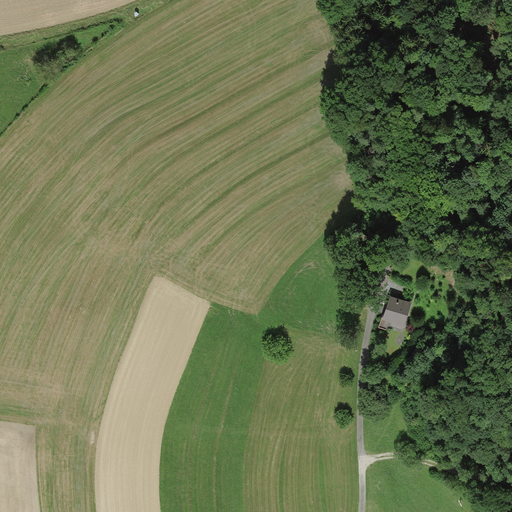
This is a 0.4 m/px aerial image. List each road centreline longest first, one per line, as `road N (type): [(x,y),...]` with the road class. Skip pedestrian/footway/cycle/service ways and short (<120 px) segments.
road 1 (track): [(362,464),(360,366),(380,289),(406,240)]
road 2 (track): [(362,464),(390,454),(421,458),(511,491)]
road 3 (track): [(137,13),(0,48)]
road 4 (track): [(511,169),(449,194),(406,240)]
